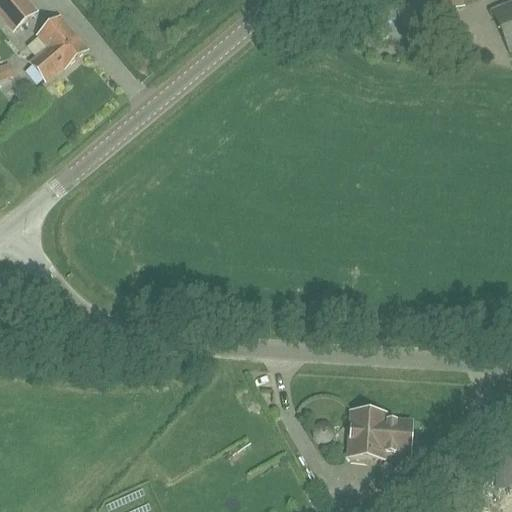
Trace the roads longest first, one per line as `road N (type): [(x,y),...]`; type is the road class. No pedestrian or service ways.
road 1 (unclassified): [(511,364),(115,336),(59,297),(4,233)]
road 2 (tertiary): [(4,233),(285,0)]
